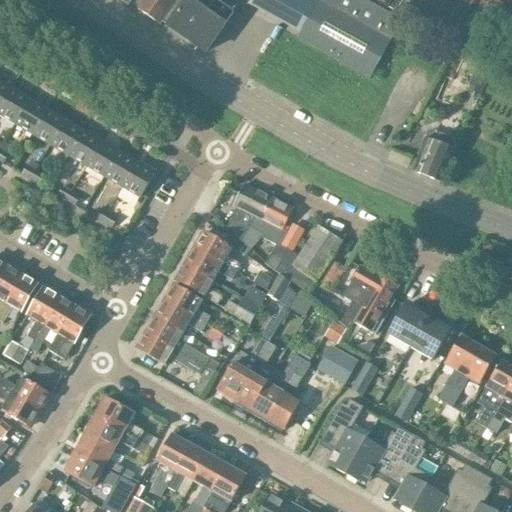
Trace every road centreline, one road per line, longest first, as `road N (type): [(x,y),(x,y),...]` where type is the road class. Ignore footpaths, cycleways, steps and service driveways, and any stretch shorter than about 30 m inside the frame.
road 1 (secondary): [(83,0),(331,154),(511,231)]
road 2 (residential): [(511,295),(216,150)]
road 3 (residential): [(358,511),(95,358)]
road 4 (residential): [(0,12),(185,120),(216,150)]
road 5 (residential): [(119,312),(216,150)]
road 6 (residential): [(0,499),(95,358)]
road 7 (residential): [(119,312),(0,243)]
